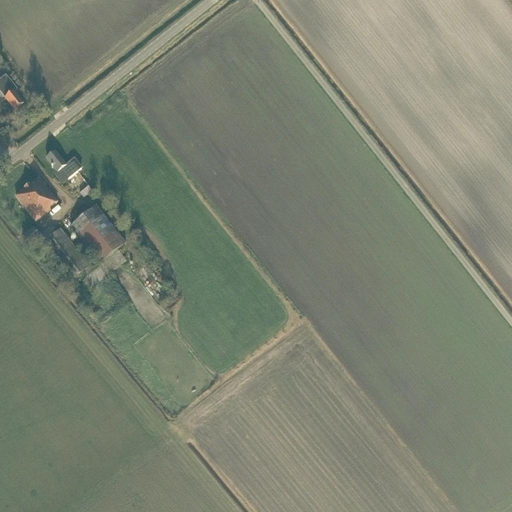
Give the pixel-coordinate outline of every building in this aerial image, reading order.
[(14,94),(17,92),(6,78),(0,82),(0,93),(15,112),(23,106),(14,94)] [(55,155),(47,161),(58,174),(61,172),(69,181),(81,171),(74,161),(73,161),(66,167),(55,155)] [(50,211),(58,204),(39,180),(16,199),(36,224),(51,212),(50,211)] [(69,185),(73,191),(79,187),(75,181),(69,185)] [(86,190),(79,195),(83,200),(90,194),(86,190)] [(71,229),(97,263),(89,268),(60,231),(41,247),(70,284),(83,274),(86,280),(85,282),(92,291),(127,263),(118,252),(127,246),(97,208),(71,229)] [(33,247),(41,240),(33,230),(25,236),(33,247)] [(158,281),(153,284),(158,291),(162,287),(158,281)]
